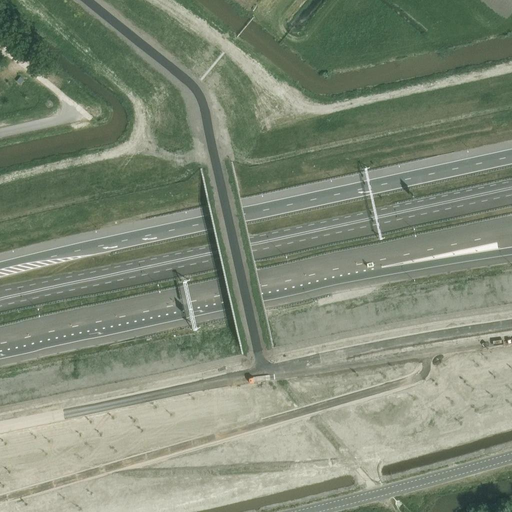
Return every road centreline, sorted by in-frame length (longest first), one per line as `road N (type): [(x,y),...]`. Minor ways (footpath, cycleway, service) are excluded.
road 1 (motorway): [(511,155),(0,268)]
road 2 (motorway): [(511,191),(0,300)]
road 3 (motorway): [(0,340),(376,258)]
road 4 (tertiary): [(511,457),(306,511)]
road 5 (motorway): [(376,258),(511,231)]
road 6 (motorway): [(376,258),(511,251)]
